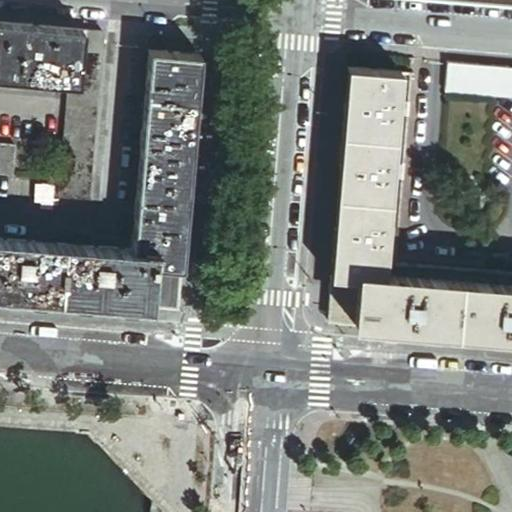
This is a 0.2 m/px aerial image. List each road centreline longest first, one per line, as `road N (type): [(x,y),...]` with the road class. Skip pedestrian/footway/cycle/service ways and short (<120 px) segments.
road 1 (tertiary): [(294,11),(268,373)]
road 2 (secondary): [(268,373),(0,351)]
road 3 (primary): [(511,394),(268,373)]
road 4 (residential): [(511,30),(294,11)]
road 5 (primary): [(268,373),(256,511)]
road 6 (residential): [(294,11),(159,0)]
